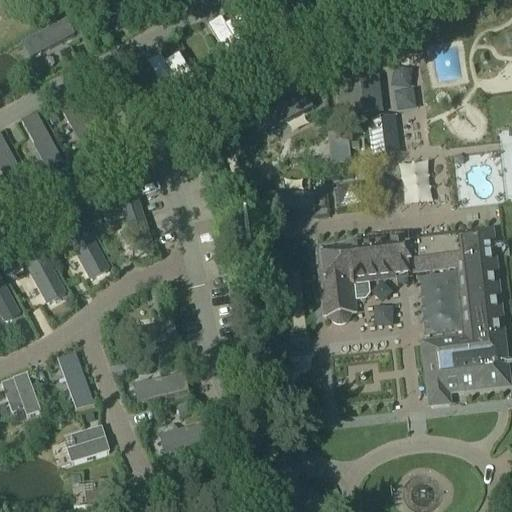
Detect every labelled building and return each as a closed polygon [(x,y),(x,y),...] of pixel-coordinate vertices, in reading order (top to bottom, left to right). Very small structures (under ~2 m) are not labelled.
[(103,11),(101,25),(103,25),(119,28),(121,14),(123,0),(104,0),(104,3),(103,11)] [(270,0),(273,5),(279,15),(284,26),(297,20),(304,16),(310,13),(304,2),(302,0),(270,0)] [(221,21),(208,29),(214,39),(217,45),(220,49),(226,58),(239,50),(243,57),(251,52),(257,49),(251,40),(245,31),(240,21),(226,30),(221,21)] [(33,41),(23,47),(31,63),(42,57),(53,51),(65,44),(74,39),(65,24),(55,30),(44,35),(33,41)] [(160,58),(147,65),(153,75),(156,82),(159,85),(164,95),(165,95),(177,88),(181,95),(190,90),(196,87),(187,72),(179,59),(166,67),(163,62),(160,58)] [(350,84),(336,85),(337,97),(338,109),(339,121),(353,120),(368,119),(372,118),(382,117),(380,105),(379,93),(378,81),(366,82),(364,82),(350,84)] [(260,118),(269,135),(276,132),(280,129),(291,123),(302,117),(304,116),(306,115),(307,114),(309,113),(312,111),(303,94),(292,100),(281,106),(270,112),(260,118)] [(74,106),(61,113),(70,130),(72,129),(78,140),(90,133),(96,143),(109,135),(103,126),(98,116),(93,108),(80,116),(74,106)] [(48,121),(52,128),(59,124),(55,117),(48,121)] [(36,118),(21,126),(27,137),(33,148),(34,148),(41,161),(49,173),(57,169),(63,166),(56,154),(49,142),(43,130),(36,118)] [(394,133),(393,120),(372,122),(368,123),(369,135),(371,148),(372,160),(372,161),(385,159),(397,158),(396,145),(394,133)] [(330,168),(331,169),(348,167),(350,167),(349,163),(349,156),(348,145),(347,138),(347,135),(340,135),(337,135),(328,136),(328,138),(329,147),(330,158),(330,168)] [(0,137),(0,171),(3,177),(10,190),(17,186),(24,182),(18,170),(11,159),(5,147),(0,137)] [(219,157),(217,151),(200,156),(204,168),(208,179),(212,191),(216,202),(233,196),(231,191),(229,185),(225,173),(221,162),(219,157)] [(403,184),(405,184),(405,162),(387,162),(387,194),(403,194),(403,184)] [(337,192),(333,193),(335,208),(339,208),(339,210),(350,209),(362,207),(359,186),(347,188),(336,189),(337,192)] [(272,197),(265,197),(265,215),(277,215),(289,216),(302,216),(314,216),(315,199),(307,199),(302,198),(290,198),(278,198),(272,197)] [(140,214),(136,202),(121,207),(123,214),(127,227),(131,241),(136,255),(152,250),(148,238),(144,226),(140,214)] [(82,226),(65,236),(83,268),(82,272),(86,280),(91,281),(107,272),(82,226)] [(391,245),(318,254),(325,319),(329,318),(331,322),(333,324),(336,326),(340,326),(344,325),(346,323),(348,320),(349,316),(353,316),(350,287),(353,287),(353,284),(409,277),(409,274),(466,268),(474,340),(423,346),(428,397),(477,392),(508,388),(491,235),(404,244),(404,242),(390,244),(391,245)] [(46,264),(40,253),(22,263),(29,276),(35,286),(40,296),(46,306),(64,296),(58,285),(52,274),(46,264)] [(1,285),(0,282),(0,318),(4,326),(12,321),(19,317),(13,307),(7,296),(1,285)] [(421,291),(423,327),(447,326),(446,290),(421,291)] [(451,328),(452,336),(471,333),(470,324),(451,328)] [(173,326),(164,328),(149,331),(137,334),(124,337),(128,355),(141,352),(153,350),(166,347),(177,345),(173,326)] [(89,396),(84,383),(80,371),(75,359),(61,364),(65,377),(70,391),(68,391),(73,405),(72,406),(76,415),(94,409),(89,396)] [(164,403),(176,400),(187,398),(188,397),(184,379),(175,381),(172,381),(160,384),(147,386),(135,389),(139,408),(152,405),(164,403)] [(39,417),(34,403),(30,391),(26,380),(14,384),(2,389),(7,403),(12,418),(24,413),(27,422),(38,417),(39,417)] [(186,434),(174,437),(159,441),(164,459),(179,455),(191,452),(203,448),(215,445),(210,427),(201,430),(198,430),(186,434)] [(74,453),(67,455),(70,466),(71,467),(86,462),(97,459),(108,456),(104,444),(101,432),(91,435),(81,439),(70,442),(74,453)] [(125,496),(124,483),(109,484),(94,485),(95,497),(85,498),(86,510),(86,511),(99,510),(113,509),(126,508),(125,496)] [(222,500),(218,484),(208,486),(206,487),(193,490),(181,493),(169,496),(172,511),(174,511),(185,509),(197,506),(210,503),(222,500)] [(282,502),(275,511),(322,511),(326,507),(314,499),(311,504),(300,497),(290,490),(282,502)]
